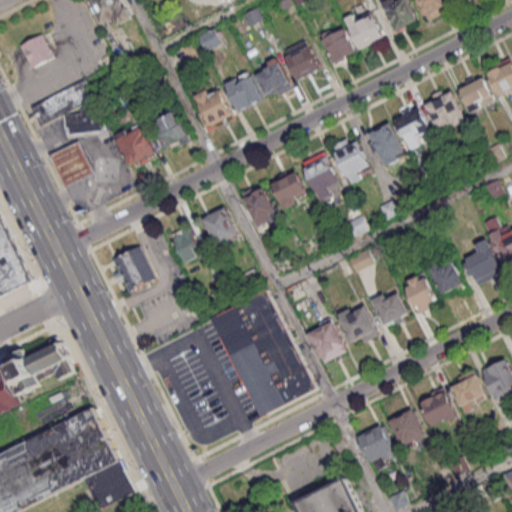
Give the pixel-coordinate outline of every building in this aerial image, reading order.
[(90,0),(105,27),(132,13),(125,0),(90,0)] [(390,0),(383,4),(397,31),(419,20),(409,0),(390,0)] [(418,0),(429,20),(450,9),(445,0),(418,0)] [(352,14),(354,43),(379,42),(377,13),(352,14)] [(358,53),(346,26),(323,37),(335,63),(358,53)] [(45,35),(57,58),(36,69),(24,46),(45,35)] [(323,67),(309,39),(285,51),(299,79),(323,67)] [(294,86),(278,58),(255,70),(271,98),(294,86)] [(511,88),(511,62),(490,71),(499,94),(511,88)] [(265,98),(252,70),(227,83),(241,111),(265,98)] [(496,102),(485,75),(460,85),(471,112),(496,102)] [(99,98),(89,79),(34,108),(44,127),(99,98)] [(194,97),(208,126),(234,113),(220,84),(194,97)] [(425,102),(441,133),(467,119),(451,88),(425,102)] [(85,113),(68,115),(69,128),(72,128),(72,135),(108,131),(107,123),(106,124),(104,111),(101,112),(100,106),(84,108),(85,113)] [(412,147),(435,134),(419,106),(396,119),(412,147)] [(191,139),(179,110),(157,119),(169,149),(191,139)] [(117,135),(132,168),(159,155),(143,122),(117,135)] [(407,155),(393,122),(370,132),(384,165),(407,155)] [(353,182),(375,170),(356,135),(334,147),(353,182)] [(53,156),(69,189),(99,174),(83,141),(53,156)] [(304,161),(321,200),(337,194),(332,184),(341,180),(328,151),(304,161)] [(285,206),(310,195),(299,171),(274,182),(285,206)] [(499,178),(485,185),(492,198),(506,191),(499,178)] [(260,226),(281,215),(263,183),(243,194),(260,226)] [(205,217),(217,244),(239,235),(227,207),(205,217)] [(349,222),(355,236),(369,229),(363,215),(349,222)] [(485,221),(497,215),(503,227),(509,224),(511,228),(511,266),(508,269),(500,252),(499,253),(492,239),(493,238),(485,221)] [(0,299),(33,285),(0,218),(0,299)] [(204,253),(190,225),(172,234),(186,262),(204,253)] [(489,238),(477,244),(480,251),(468,257),(469,261),(466,262),(471,274),(474,273),(480,284),(506,272),(489,238)] [(111,259),(121,282),(124,281),(129,291),(158,279),(143,245),(111,259)] [(349,256),(356,271),(375,262),(368,248),(349,256)] [(431,266),(441,261),(442,265),(454,260),(464,282),(443,293),(431,266)] [(410,279),(418,275),(419,273),(423,270),(438,298),(429,303),(430,307),(419,313),(408,286),(412,284),(410,279)] [(373,299),(385,292),(388,297),(400,291),(410,312),(402,316),(405,321),(397,324),(395,320),(385,324),(373,299)] [(265,417),(316,389),(265,295),(215,321),(265,417)] [(379,335),(366,305),(352,311),(350,307),(338,313),(352,342),(363,337),(365,342),(379,335)] [(347,350),(345,345),(346,344),(334,320),(332,321),(330,317),(319,322),(321,327),(308,333),(321,357),(322,357),(324,362),(347,350)] [(58,371),(60,376),(75,369),(60,337),(47,344),(49,349),(29,359),(25,350),(3,361),(19,397),(44,385),(41,379),(58,371)] [(507,356),(511,366),(511,394),(498,401),(483,368),(507,356)] [(0,366),(0,416),(22,406),(3,365),(0,366)] [(458,376),(474,368),(489,398),(475,404),(476,406),(465,412),(452,386),(460,382),(458,376)] [(421,400),(433,425),(448,418),(448,421),(459,415),(444,385),(430,391),(432,396),(421,400)] [(0,511),(16,511),(87,478),(123,461),(96,408),(0,454),(0,511)] [(390,420),(404,445),(428,434),(414,408),(390,420)] [(359,436),(384,423),(397,450),(384,457),(387,464),(377,469),(359,436)] [(456,475),(449,461),(467,451),(475,466),(456,475)] [(87,478),(103,509),(139,492),(123,461),(87,478)] [(511,467),(511,486),(509,488),(502,473),(511,467)] [(305,511),(366,511),(349,478),(301,502),(305,511)] [(391,496),(396,508),(410,501),(404,489),(391,496)]
